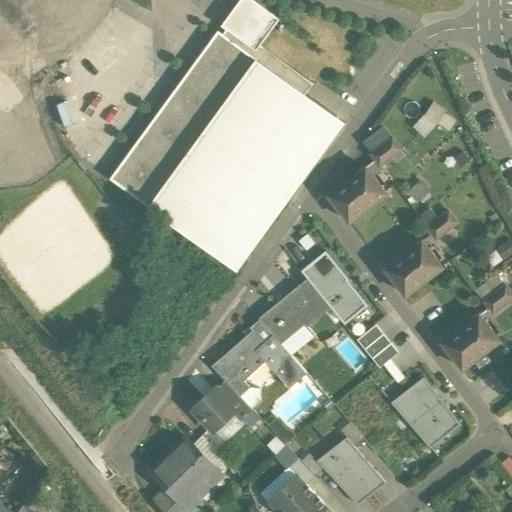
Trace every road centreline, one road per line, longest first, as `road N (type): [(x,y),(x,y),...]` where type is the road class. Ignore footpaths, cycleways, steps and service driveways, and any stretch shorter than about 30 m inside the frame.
road 1 (residential): [(311,190),(496,433),(394,511)]
road 2 (unclassified): [(311,190),(116,451)]
road 3 (unclassified): [(489,22),(414,48),(311,190)]
